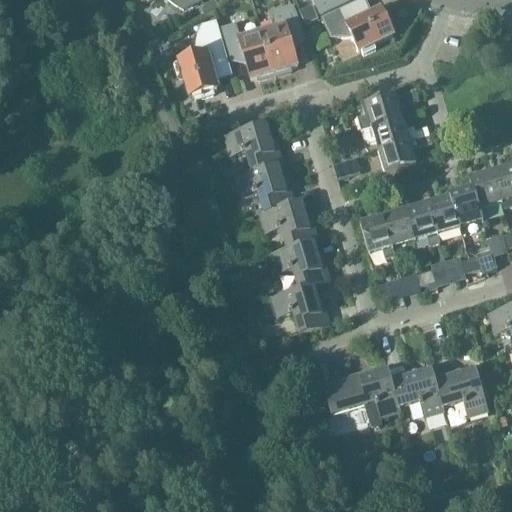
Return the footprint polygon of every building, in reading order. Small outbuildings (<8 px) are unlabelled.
[(140,0),(143,4),(147,2),(148,4),(155,0),(167,0),(173,5),(176,7),(180,10),(183,12),(189,9),(201,4),(199,0),(140,0)] [(312,0),(321,17),(349,4),(347,0),(312,0)] [(215,2),(206,7),(210,16),(219,12),(215,2)] [(370,14),(364,2),(323,22),(332,40),(335,40),(343,40),(347,40),(352,39),(359,55),(361,54),(363,58),(376,52),(374,48),(394,39),(392,35),(395,33),(387,16),(384,17),(382,13),(376,16),(374,12),(370,14)] [(206,7),(202,11),(205,18),(210,16),(206,7)] [(276,32),(263,36),(275,80),(291,75),(290,71),(298,69),(291,45),(303,41),(296,18),(293,12),(275,17),(276,32)] [(176,68),(180,81),(184,80),(190,101),(217,93),(215,87),(220,86),(218,81),(231,77),(215,26),(206,28),(206,29),(203,29),(201,33),(199,40),(198,43),(197,50),(196,57),(196,59),(179,64),(180,66),(176,68)] [(275,80),(263,36),(240,43),(235,28),(223,32),(232,62),(243,58),(251,83),(258,81),(260,84),(275,80)] [(404,122),(400,107),(419,102),(416,93),(397,99),(361,109),(364,120),(359,122),(362,135),(404,122)] [(427,132),(416,135),(415,132),(408,134),(404,122),(362,135),(365,143),(371,146),(376,145),(379,155),(411,145),(418,143),(430,139),(427,132)] [(246,156),(252,176),(253,177),(279,169),(279,170),(283,168),(276,142),(271,143),(267,128),(225,141),(230,161),(246,156)] [(432,148),(430,139),(418,143),(421,151),(432,148)] [(411,145),(379,155),(386,178),(418,168),(411,145)] [(502,173),(493,176),(503,208),(504,213),(511,210),(511,163),(502,167),(500,169),(502,173)] [(345,165),(334,168),(339,184),(350,181),(345,165)] [(258,196),(264,217),(295,208),(295,207),(288,182),(283,184),(279,170),(279,169),(253,177),(252,176),(236,181),(242,201),(258,196)] [(470,182),(473,194),(474,194),(480,214),(481,214),(503,208),(493,176),(470,182)] [(484,226),(481,214),(480,214),(474,194),(473,194),(451,200),(461,232),(484,226)] [(451,200),(429,207),(438,239),(461,232),(451,200)] [(282,233),(288,254),(314,246),(314,247),(319,246),(311,219),(307,220),(302,205),(295,207),(295,208),(264,217),(260,218),(266,238),(282,233)] [(429,207),(406,214),(416,246),(428,242),(431,250),(440,247),(438,239),(429,207)] [(393,252),(416,246),(406,214),(384,220),(393,252)] [(393,252),(384,220),(360,227),(369,259),(383,255),(385,263),(395,260),(393,252)] [(511,251),(511,240),(511,238),(503,240),(507,253),(511,251)] [(294,274),(300,294),(300,295),(314,290),(331,286),(323,259),(318,261),(314,247),(314,246),(288,254),(272,258),(278,278),(294,274)] [(469,263),(473,275),(480,273),(477,260),(469,263)] [(473,275),(469,263),(461,265),(465,278),(473,275)] [(424,276),(428,288),(436,286),(432,274),(424,276)] [(428,288),(424,276),(416,278),(420,291),(428,288)] [(436,286),(428,288),(430,295),(437,293),(437,291),(436,286)] [(386,287),(378,289),(382,302),(390,299),(386,287)] [(300,295),(300,294),(272,302),(278,322),(294,317),(300,339),(331,330),(323,303),(319,304),(314,290),(300,295)] [(511,334),(511,336),(511,311),(489,319),(495,339),(511,334)] [(399,412),(400,412),(420,406),(425,422),(445,416),(444,411),(443,412),(434,381),(432,373),(417,378),(416,373),(391,381),(390,381),(399,412)] [(460,373),(434,381),(443,412),(444,411),(464,405),(469,422),(489,416),(476,373),(461,378),(460,373)] [(379,429),(381,426),(381,422),(401,416),(400,412),(399,412),(390,381),(391,381),(388,374),(374,378),(372,374),(346,381),(347,386),(324,392),(332,418),(365,409),(370,426),(372,429),(376,430),(379,429)] [(472,450),(457,454),(461,471),(476,467),(472,450)] [(469,511),(464,493),(450,497),(454,511),(469,511)]
